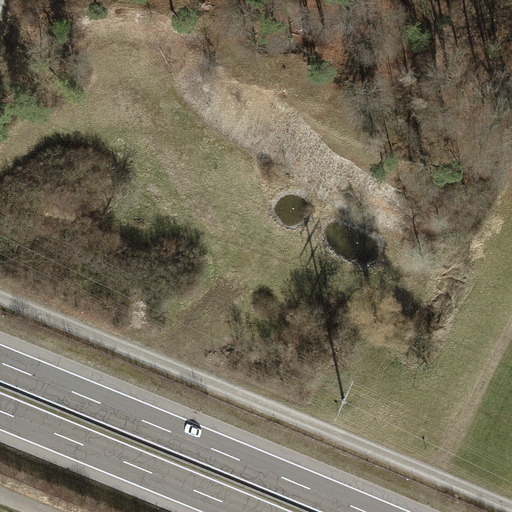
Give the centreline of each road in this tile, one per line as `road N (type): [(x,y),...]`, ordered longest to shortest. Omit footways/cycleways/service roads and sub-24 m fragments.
road 1 (track): [(0,298),(511,509)]
road 2 (motorway): [(365,511),(0,361)]
road 3 (motorway): [(0,415),(235,511)]
road 4 (track): [(511,328),(430,474)]
